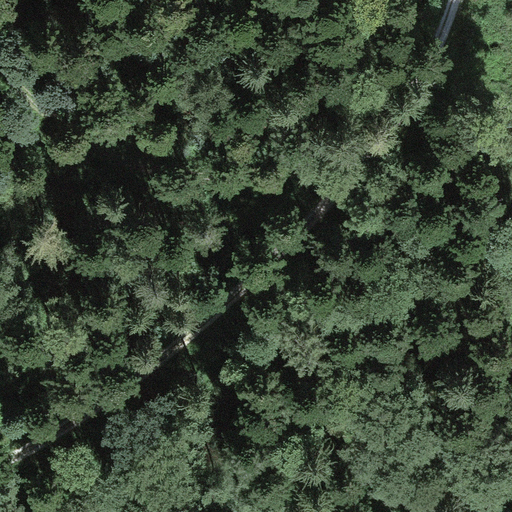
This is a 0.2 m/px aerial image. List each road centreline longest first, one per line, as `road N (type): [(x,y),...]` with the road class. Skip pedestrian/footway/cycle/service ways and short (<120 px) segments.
road 1 (track): [(452,0),(425,70),(372,148),(179,340),(59,435),(0,464)]
road 2 (track): [(372,148),(257,177),(177,170),(74,139),(0,84)]
